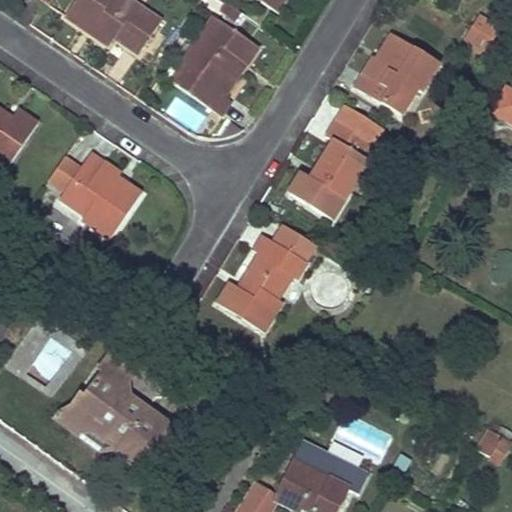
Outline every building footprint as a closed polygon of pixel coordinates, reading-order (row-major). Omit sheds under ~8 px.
[(79,0),(66,20),(108,50),(113,40),(137,57),(160,25),(124,0),(79,0)] [(255,0),(276,14),(285,0),(255,0)] [(187,67),(174,88),(207,108),(237,62),(245,68),(257,52),(212,21),(183,64),(187,67)] [(492,43),(469,28),(461,40),(485,55),(492,43)] [(372,60),(353,90),(399,119),(415,93),(420,96),(438,69),(390,39),(376,63),(372,60)] [(484,110),(474,128),(490,137),(499,124),(511,131),(511,98),(502,93),(490,114),(484,110)] [(0,166),(7,171),(36,127),(17,114),(11,121),(0,113),(0,166)] [(299,177),(287,197),(332,223),(350,191),(363,199),(382,167),(365,157),(370,147),(334,125),(326,139),(333,144),(309,183),(299,177)] [(119,177),(89,157),(60,202),(85,218),(82,223),(110,241),(139,196),(116,181),(119,177)] [(305,266),(315,249),(281,228),(271,246),(305,266)] [(229,286),(218,304),(263,333),(282,304),(276,301),(291,278),(296,281),(305,266),(271,246),(261,240),(251,255),(258,259),(238,290),(229,286)] [(105,300),(93,292),(89,300),(100,308),(105,300)] [(145,369),(117,349),(101,372),(104,374),(128,392),(145,369)] [(181,435),(133,401),(130,406),(122,401),(128,392),(104,374),(87,400),(82,397),(66,420),(79,429),(104,429),(98,438),(119,452),(152,476),(181,435)] [(66,420),(60,416),(56,423),(103,455),(119,452),(98,438),(104,429),(79,429),(66,420)] [(473,449),(498,463),(511,441),(486,427),(473,449)] [(290,464),(271,502),(291,511),(301,511),(302,511),(338,511),(347,494),(290,464)]
